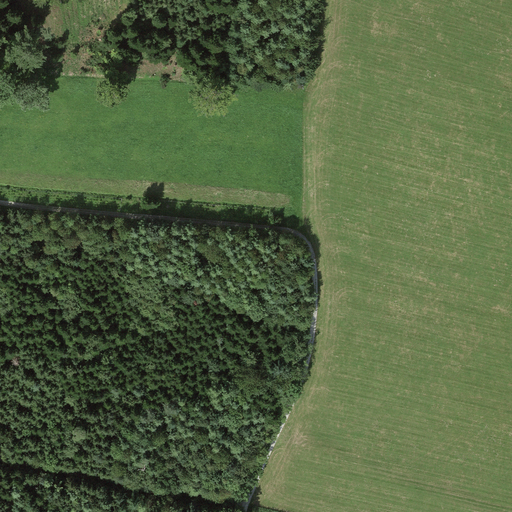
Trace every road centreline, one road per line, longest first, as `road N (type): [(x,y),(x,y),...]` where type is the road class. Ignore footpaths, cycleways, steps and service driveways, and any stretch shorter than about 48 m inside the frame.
road 1 (track): [(0,200),(289,230),(311,247),(316,309),(307,369),(247,511)]
road 2 (track): [(0,455),(250,503)]
